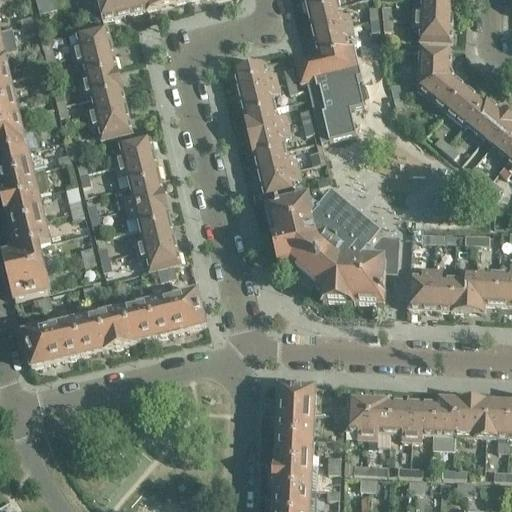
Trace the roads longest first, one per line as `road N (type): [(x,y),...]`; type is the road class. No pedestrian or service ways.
road 1 (residential): [(253,352),(188,74),(199,47),(259,31),(270,19),(268,0)]
road 2 (residential): [(511,362),(253,352)]
road 3 (residential): [(17,418),(253,352)]
road 4 (residential): [(242,511),(253,352)]
